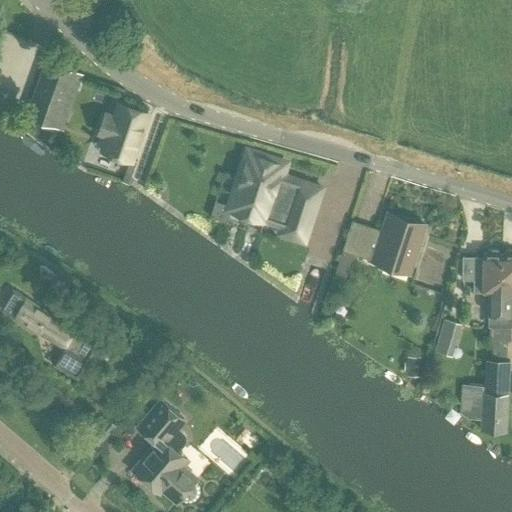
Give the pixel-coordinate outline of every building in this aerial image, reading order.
[(62,128),(80,75),(48,63),(29,116),(62,128)] [(103,150),(131,160),(148,113),(119,103),(114,118),(106,115),(100,132),(108,135),(103,150)] [(229,206),(229,208),(232,209),(246,214),(261,218),(267,220),(267,219),(282,224),(279,233),(304,241),(322,187),(297,179),(296,183),(281,178),(286,163),(247,151),(229,206)] [(366,261),(410,275),(426,226),(387,213),(381,231),(377,229),(374,237),(350,230),(343,252),(343,251),(334,275),(345,279),(353,254),(367,259),(366,261)] [(502,255),(500,328),(510,328),(511,327),(511,249),(506,250),(503,255),(502,255)] [(463,257),(463,280),(474,280),(473,294),(482,294),(488,294),(488,327),(489,327),(500,328),(502,255),(500,255),(497,250),(487,250),(484,255),(484,257),(463,257)] [(13,291),(1,309),(34,332),(63,348),(53,364),(67,373),(76,359),(85,365),(97,346),(73,332),(75,329),(46,313),(13,291)] [(446,321),(442,335),(455,338),(459,325),(446,321)] [(510,341),(510,328),(500,328),(489,327),(489,341),(510,341)] [(509,394),(510,363),(486,361),(484,389),(481,419),(480,429),(507,431),(509,394)] [(481,419),(484,389),(462,388),(460,413),(468,418),(481,419)] [(185,423),(171,411),(159,400),(140,423),(160,440),(134,471),(145,481),(146,482),(148,482),(150,482),(151,482),(152,482),(153,480),(178,502),(182,497),(184,499),(188,499),(191,498),(193,496),(195,493),(195,490),(194,487),(192,484),(196,480),(180,466),(187,459),(178,452),(185,445),(186,441),(186,437),(184,434),(179,429),(185,423)] [(107,417),(90,437),(101,446),(117,425),(107,417)]
